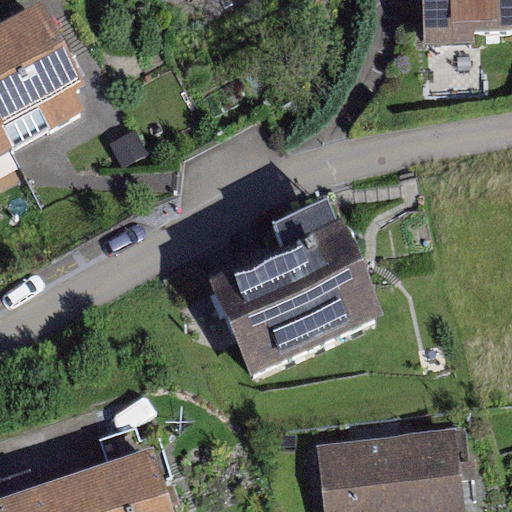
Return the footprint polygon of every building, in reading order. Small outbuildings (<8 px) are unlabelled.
[(194,0),(201,10),(216,0),(194,0)] [(511,0),(421,0),(421,29),(511,29),(511,0)] [(15,27),(0,35),(0,153),(4,161),(71,121),(15,27)] [(261,264),(197,298),(247,390),(368,324),(308,213),(250,244),(261,264)] [(449,511),(441,443),(314,459),(321,511),(449,511)] [(153,511),(126,450),(43,480),(56,511),(153,511)] [(0,497),(0,511),(56,511),(43,480),(0,497)]
